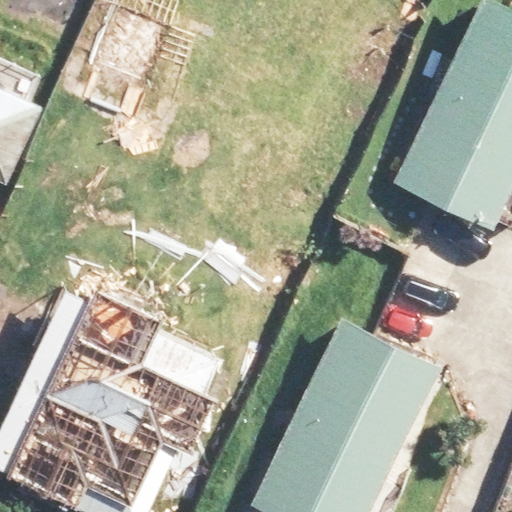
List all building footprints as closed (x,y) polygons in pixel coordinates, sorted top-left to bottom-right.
[(511,14),(479,0),(465,0),(385,181),(426,209),(482,223),(511,154),(511,14)] [(171,28),(109,2),(79,75),(140,101),(171,28)] [(0,153),(22,102),(0,92),(0,153)] [(69,297),(48,288),(0,395),(0,482),(66,511),(131,511),(158,453),(172,459),(199,398),(185,392),(201,356),(136,327),(141,316),(73,286),(69,297)] [(322,314),(239,502),(253,511),(354,511),(423,359),(322,314)]
